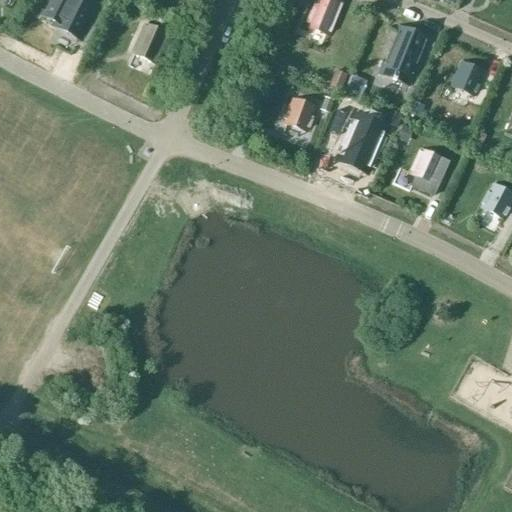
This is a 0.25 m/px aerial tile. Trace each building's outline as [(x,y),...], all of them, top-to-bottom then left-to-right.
[(39,10),(37,13),(53,22),(51,25),(82,41),(84,38),(78,34),(94,2),(101,5),(103,1),(100,0),(52,0),(46,13),(39,10)] [(344,0),(316,0),(305,28),(330,38),(346,0),(344,0)] [(167,39),(144,28),(130,56),(153,68),(167,39)] [(399,30),(381,73),(393,78),(393,80),(396,81),(397,79),(409,84),(427,41),(399,30)] [(462,63),(452,86),(474,97),(485,73),(462,63)] [(336,73),(330,87),(340,91),(346,76),(336,73)] [(264,75),(259,87),(270,91),(275,79),(264,75)] [(352,77),(346,93),(353,96),(360,80),(352,77)] [(325,99),(321,110),(329,113),(333,102),(325,99)] [(341,100),(337,110),(347,115),(351,105),(341,100)] [(292,101),(284,124),(307,132),(315,109),(292,101)] [(416,104),(411,115),(420,118),(424,107),(416,104)] [(357,116),(337,162),(367,175),(386,128),(357,116)] [(402,126),(396,139),(407,144),(412,131),(402,126)] [(477,133),(473,143),(481,147),(486,137),(477,133)] [(416,176),(411,187),(433,198),(449,164),(422,151),(411,174),(416,176)] [(511,195),(493,186),(481,208),(502,219),(511,200),(511,195)]
